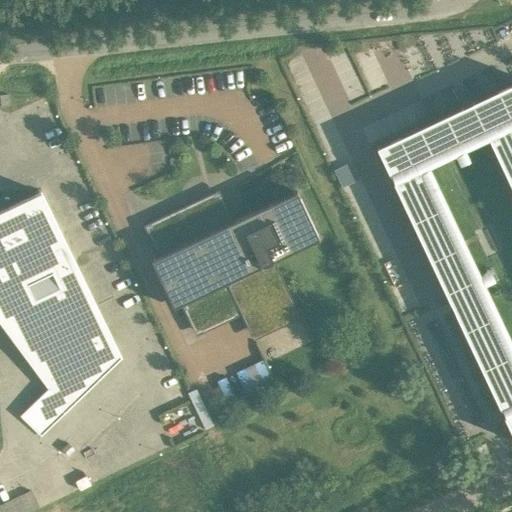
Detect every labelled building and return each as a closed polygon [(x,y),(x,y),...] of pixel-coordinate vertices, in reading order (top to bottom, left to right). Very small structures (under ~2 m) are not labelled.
[(511,71),(370,144),(457,313),(511,420),(511,71)] [(213,72),(95,84),(97,102),(215,90),(213,72)] [(198,203),(197,200),(143,225),(158,257),(152,260),(162,282),(163,282),(168,292),(167,292),(175,308),(181,305),(193,329),(194,328),(193,326),(237,306),(248,329),(250,329),(249,327),(294,306),(295,308),(296,307),(275,261),(320,239),(298,191),(234,221),(232,216),(230,217),(218,193),(198,203)] [(0,292),(1,292),(7,290),(10,296),(9,296),(52,388),(37,403),(53,420),(119,356),(41,192),(0,211),(0,292)] [(241,388),(267,376),(259,359),(233,371),(241,388)] [(74,450),(68,444),(61,449),(67,456),(74,450)] [(30,491),(0,505),(0,511),(35,511),(39,511),(30,491)]
